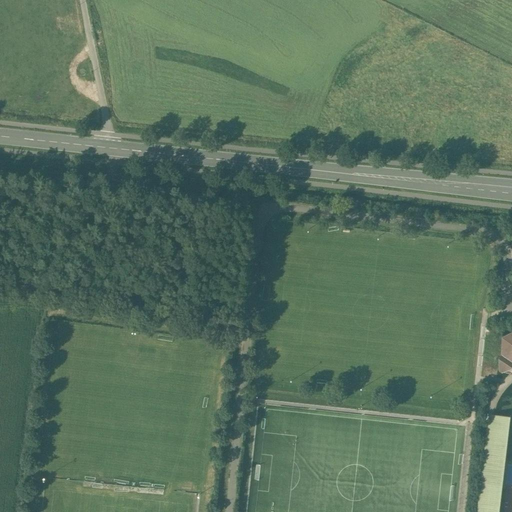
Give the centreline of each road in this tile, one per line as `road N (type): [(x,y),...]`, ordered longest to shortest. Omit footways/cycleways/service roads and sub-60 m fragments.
road 1 (secondary): [(511,191),(108,147)]
road 2 (track): [(268,208),(238,193),(181,183),(0,164)]
road 3 (unclassified): [(108,147),(83,0)]
